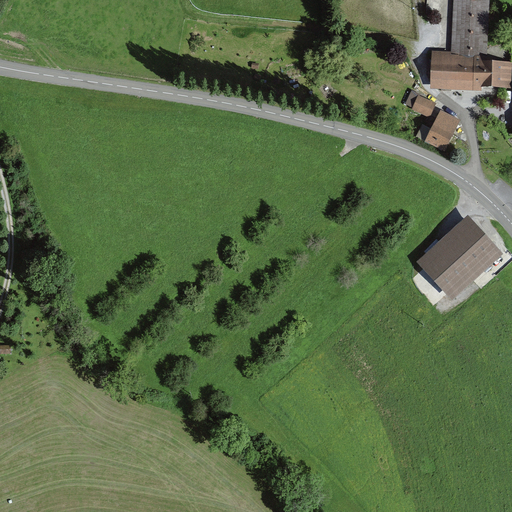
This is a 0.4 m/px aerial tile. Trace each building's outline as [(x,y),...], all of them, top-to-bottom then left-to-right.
[(428,0),(429,12),(444,11),(443,0),(428,0)] [(490,0),(453,0),(452,52),(432,52),(431,86),(482,88),(483,86),(511,87),(511,84),(511,60),(489,60),(490,0)] [(415,105),(420,93),(412,90),(407,102),(415,105)] [(436,104),(420,96),(414,110),(429,117),(436,104)] [(434,130),(424,125),(418,137),(447,152),(462,122),(442,112),(434,130)] [(503,262),(466,221),(421,261),(457,302),(503,262)]
